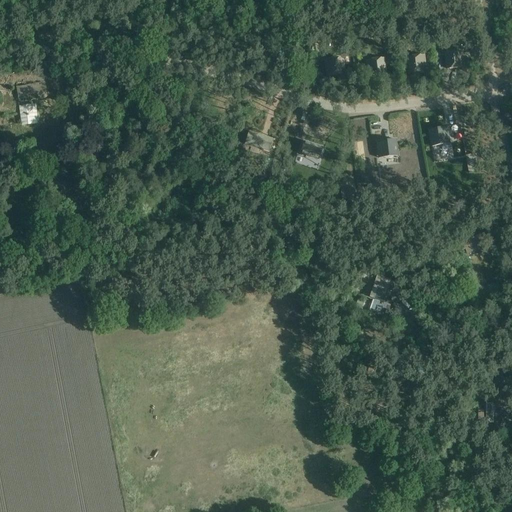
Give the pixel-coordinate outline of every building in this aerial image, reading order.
[(266,41),(284,40),(284,38),(286,38),(285,23),(266,24),(266,41)] [(448,69),(465,67),(463,50),(445,52),(448,69)] [(409,74),(427,72),(425,55),(407,58),(409,74)] [(368,77),(386,75),(384,59),(376,60),(375,56),(372,57),(372,60),(366,61),(368,77)] [(335,76),(344,74),(342,58),(325,61),(326,71),(334,70),(335,76)] [(45,83),(35,85),(38,99),(48,98),(45,83)] [(35,85),(17,88),(19,99),(30,98),(30,101),(38,99),(35,85)] [(36,104),(19,106),(21,126),(38,124),(36,104)] [(447,127),(430,130),(433,147),(449,144),(447,127)] [(398,156),(396,140),(377,142),(379,159),(398,156)] [(303,144),(300,155),(317,160),(320,149),(303,144)] [(468,170),(476,169),(474,154),(465,156),(468,170)] [(379,184),(369,185),(370,192),(380,191),(379,184)] [(193,195),(199,212),(209,208),(203,192),(193,195)] [(450,245),(454,254),(466,250),(468,255),(479,251),(481,257),(492,253),(485,233),(456,243),(455,238),(446,241),(447,246),(450,245)] [(378,275),(370,298),(385,303),(392,280),(378,275)]
